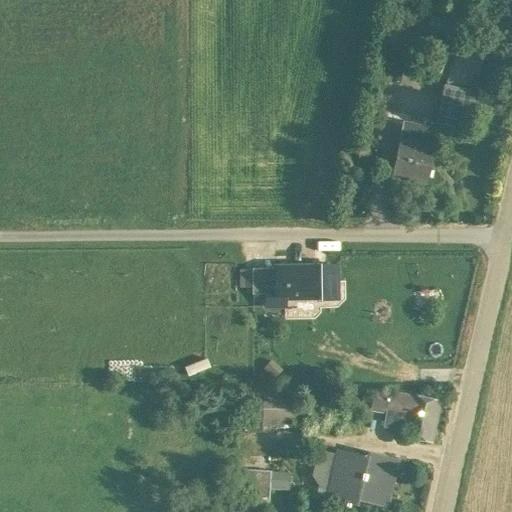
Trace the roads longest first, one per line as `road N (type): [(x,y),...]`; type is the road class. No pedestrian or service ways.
road 1 (track): [(506,236),(0,232)]
road 2 (unclassified): [(511,208),(440,511)]
